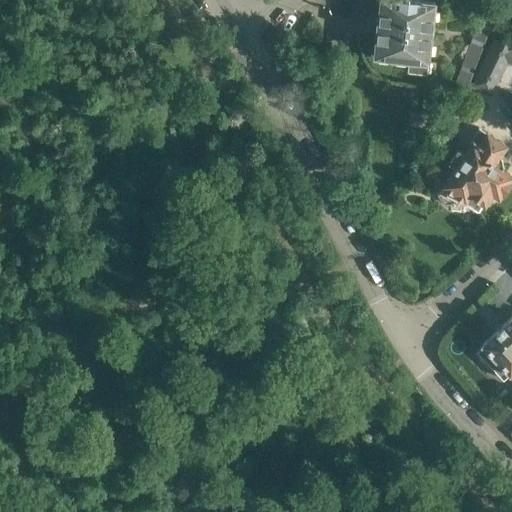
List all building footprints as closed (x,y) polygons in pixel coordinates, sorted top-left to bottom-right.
[(435,1),(429,0),(380,0),(374,55),(409,59),(407,70),(427,72),(435,1)] [(457,81),(469,86),(494,19),(483,15),(457,81)] [(511,46),(494,38),(470,87),(491,97),(507,62),(511,64),(511,46)] [(456,166),(444,184),(442,188),(447,191),(446,192),(448,196),(453,200),(458,199),(458,198),(463,201),(464,201),(478,210),(483,202),(485,203),(492,191),(498,195),(511,174),(501,167),(502,164),(501,157),(498,155),(506,144),(486,130),(479,141),(472,137),(463,151),(458,148),(448,162),(456,166)] [(511,314),(481,344),(483,346),(477,351),(503,378),(509,373),(510,375),(511,374),(511,375),(511,314)]
